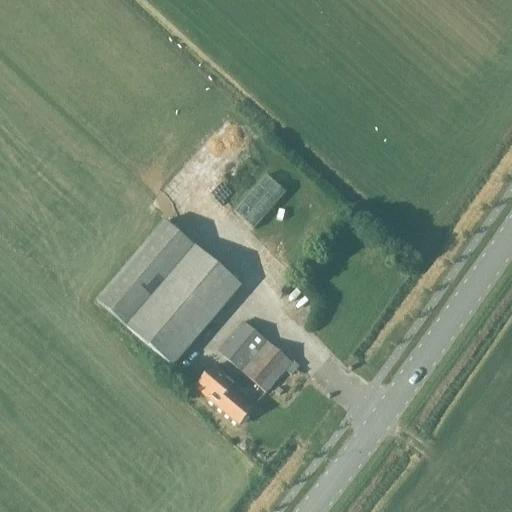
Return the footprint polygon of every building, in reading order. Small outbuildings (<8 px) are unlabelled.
[(234,104),(221,124),(247,142),(261,122),(234,104)] [(256,212),(287,174),(273,162),(241,200),(256,212)] [(171,370),(239,289),(164,226),(96,306),(171,370)] [(295,291),(304,275),(292,268),(283,284),(295,291)] [(218,355),(267,395),(286,372),(291,376),(297,370),(243,325),(218,355)] [(238,427),(252,412),(239,401),(241,399),(230,390),(235,384),(215,367),(195,390),(238,427)]
